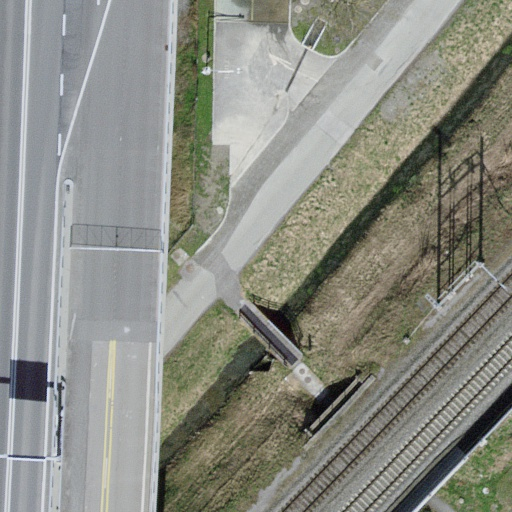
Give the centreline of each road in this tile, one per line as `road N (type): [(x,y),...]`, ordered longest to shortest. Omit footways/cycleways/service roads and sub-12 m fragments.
road 1 (primary): [(21,511),(46,0)]
road 2 (track): [(440,0),(213,276),(166,321)]
road 3 (track): [(4,511),(166,321)]
road 4 (primary): [(11,0),(0,245)]
